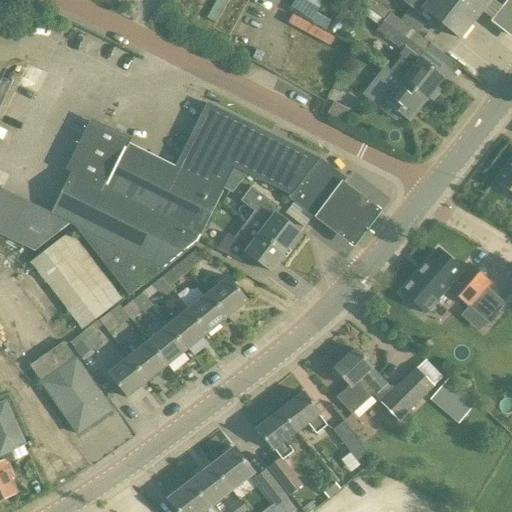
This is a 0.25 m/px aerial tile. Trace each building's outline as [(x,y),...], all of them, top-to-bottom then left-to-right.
[(220,20),(229,0),(220,0),(212,17),(220,20)] [(289,23),(333,46),(338,36),(331,32),(338,20),(324,12),(329,3),(324,0),(297,0),(293,9),(296,11),(289,23)] [(459,39),(489,0),(398,0),(418,15),(418,16),(419,17),(423,11),(459,39)] [(511,39),(511,0),(502,0),(482,25),(507,45),(511,39)] [(418,60),(430,43),(390,13),(376,31),(406,54),(416,62),(418,60)] [(402,82),(426,100),(428,98),(432,102),(440,92),(436,88),(443,78),(419,60),(419,61),(418,60),(416,62),(406,54),(399,62),(411,71),(402,82)] [(386,102),(384,104),(408,122),(426,100),(402,82),(394,91),(383,82),(375,92),(386,102)] [(104,190),(199,237),(200,237),(234,168),(289,197),(287,199),(311,217),(335,185),(329,167),(318,158),(317,159),(316,157),(315,158),(206,104),(174,169),(128,146),(126,145),(104,189),(104,190)] [(66,170),(71,173),(104,189),(126,145),(128,146),(131,139),(91,119),(66,170)] [(511,195),(511,158),(494,181),(511,195)] [(128,297),(160,271),(196,242),(199,237),(104,190),(104,189),(71,173),(51,214),(50,216),(69,225),(74,228),(128,297)] [(245,224),(284,253),(299,234),(275,215),(280,209),(251,187),(241,201),(255,211),(245,224)] [(50,216),(51,214),(0,189),(0,236),(34,252),(69,225),(50,216)] [(368,213),(338,192),(314,226),(345,247),(368,213)] [(216,250),(240,261),(245,254),(270,273),(284,253),(245,224),(234,239),(227,235),(216,250)] [(81,331),(121,300),(69,233),(29,264),(81,331)] [(181,262),(189,272),(202,261),(194,251),(181,262)] [(429,286),(440,295),(446,288),(469,308),(487,324),(504,304),(487,288),(491,283),(468,263),(461,271),(438,251),(426,264),(438,275),(429,286)] [(161,278),(172,291),(173,290),(170,287),(189,272),(181,262),(161,278)] [(433,304),(440,295),(429,286),(438,275),(426,264),(401,292),(413,303),(411,305),(420,314),(422,311),(425,313),(433,304)] [(172,291),(161,278),(152,285),(163,298),(172,291)] [(228,278),(207,295),(227,319),(247,302),(228,278)] [(122,308),(131,320),(141,313),(142,314),(152,307),(143,294),(122,308)] [(187,311),(207,335),(227,319),(207,295),(187,311)] [(99,320),(107,332),(118,325),(118,326),(128,319),(119,306),(99,320)] [(187,311),(167,327),(186,351),(207,335),(187,311)] [(186,351),(167,327),(147,343),(166,367),(186,351)] [(84,357),(102,343),(94,333),(76,347),(84,357)] [(77,435),(110,411),(63,343),(29,367),(77,435)] [(147,343),(128,359),(147,383),(166,367),(147,343)] [(333,372),(347,387),(336,398),(351,415),(373,396),(380,403),(395,388),(387,385),(371,368),(372,367),(357,351),(333,372)] [(147,383),(128,359),(107,375),(126,399),(147,383)] [(395,388),(380,403),(398,422),(434,387),(416,369),(395,388)] [(438,392),(466,416),(475,405),(447,381),(438,392)] [(317,415),(320,414),(305,395),(281,414),(295,433),(307,424),(316,435),(326,427),(317,415)] [(12,475),(7,464),(14,461),(10,453),(25,446),(4,402),(0,404),(0,501),(16,494),(9,477),(12,475)] [(293,453),(284,441),(295,433),(281,414),(256,432),(270,451),(273,449),(282,461),(293,453)] [(367,453),(344,423),(333,431),(356,461),(367,453)] [(231,492),(253,475),(234,450),(211,466),(231,492)] [(209,509),(231,492),(211,466),(189,483),(209,509)] [(275,508),(287,499),(265,471),(254,480),(275,508)] [(293,473),(280,484),(289,497),(303,486),(293,473)] [(176,511),(204,511),(209,509),(189,483),(167,500),(176,511)]
